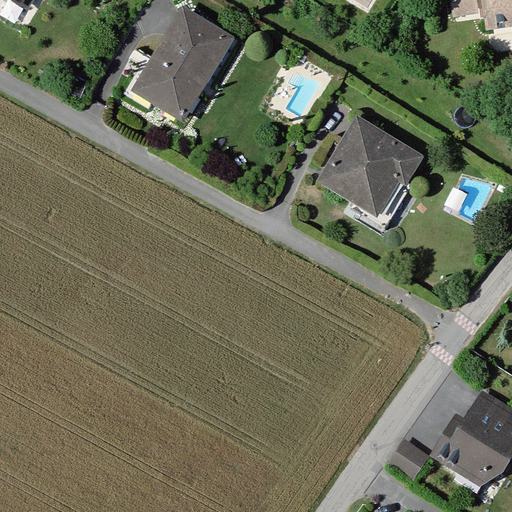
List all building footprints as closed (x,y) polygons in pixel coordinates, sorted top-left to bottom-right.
[(3,0),(29,15),(38,0),(3,0)] [(511,0),(449,0),(451,22),(475,20),(477,34),(511,29),(511,0)] [(235,44),(180,7),(126,89),(181,125),(235,44)] [(420,162),(355,117),(310,180),(375,226),(420,162)] [(511,458),(511,407),(482,387),(434,459),(488,495),(511,458)] [(428,457),(404,441),(388,464),(413,480),(428,457)]
